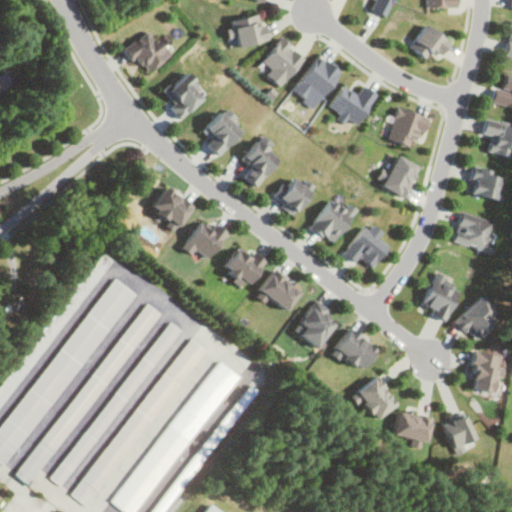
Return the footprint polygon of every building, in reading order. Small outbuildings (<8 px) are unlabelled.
[(448,42),(422,24),(407,46),(423,58),(427,52),(437,58),(448,42)] [(501,55),(511,57),(511,25),(507,25),(501,55)] [(146,74),(167,51),(142,28),(121,52),(146,74)] [(157,92),(178,116),(204,95),(183,70),(157,92)] [(492,85),(488,101),(511,106),(511,74),(502,72),(498,87),(492,85)] [(207,139),(203,143),(214,154),(238,130),(219,110),(198,131),(207,139)] [(511,138),(511,125),(483,118),(479,133),(489,136),(485,151),(507,157),(511,138)] [(240,176),(251,186),(276,159),(255,140),(239,158),(248,166),(240,176)] [(415,164),(392,154),(379,187),(401,196),(415,164)] [(498,174),(470,167),(464,192),(496,200),(499,190),(495,189),(498,174)] [(303,179),(296,184),(290,176),(270,193),(286,212),(312,190),(303,179)] [(175,227),(189,205),(162,187),(147,208),(175,227)] [(353,209),(345,204),(341,209),(326,199),(307,227),(329,243),(353,209)] [(485,252),(494,222),(458,212),(449,241),(485,252)] [(197,218),(180,249),(191,255),(192,253),(205,261),(222,232),(197,218)] [(351,263),(356,258),(368,267),(385,246),(375,238),(378,234),(362,222),(339,253),(351,263)] [(0,404),(106,258),(95,249),(0,380),(0,404)] [(251,282),(257,256),(229,250),(224,277),(251,282)] [(281,310),(297,291),(271,270),(255,288),(281,310)] [(451,281),(433,272),(416,306),(442,319),(457,291),(448,287),(451,281)] [(0,463),(4,466),(129,292),(107,276),(0,426),(0,463)] [(474,341),(498,317),(477,296),(453,320),(474,341)] [(29,485),(154,311),(140,302),(15,475),(29,485)] [(313,347),(334,320),(311,302),(290,329),(313,347)] [(49,479),(60,486),(175,328),(164,320),(49,479)] [(330,347),(354,370),(373,351),(350,327),(330,347)] [(71,496),(87,507),(200,347),(184,336),(71,496)] [(464,385),(489,392),(498,357),(474,350),(464,385)] [(353,392),(374,418),(394,403),(372,376),(353,392)] [(428,417),(397,412),(393,436),(424,441),(428,417)]
